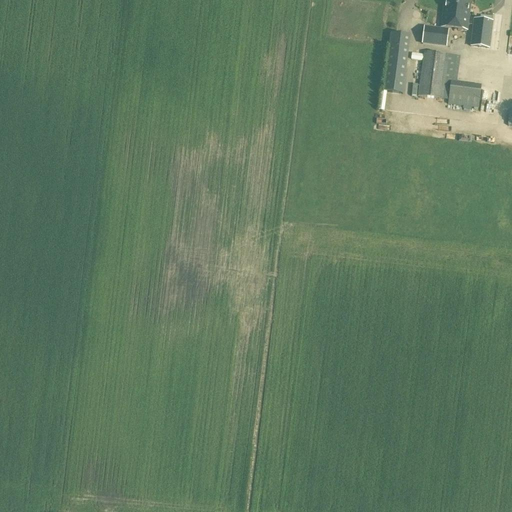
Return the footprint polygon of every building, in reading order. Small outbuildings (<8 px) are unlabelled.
[(454,31),(457,0),(456,0),(443,0),(440,29),(454,31)] [(467,32),(471,2),(457,0),(454,31),(467,32)] [(473,20),(470,47),(489,50),(493,22),(473,20)] [(424,28),(422,45),(446,48),(448,31),(424,28)] [(403,96),(410,37),(391,35),(383,93),(403,96)] [(443,100),(448,56),(432,54),(424,53),(419,97),(443,100)]
